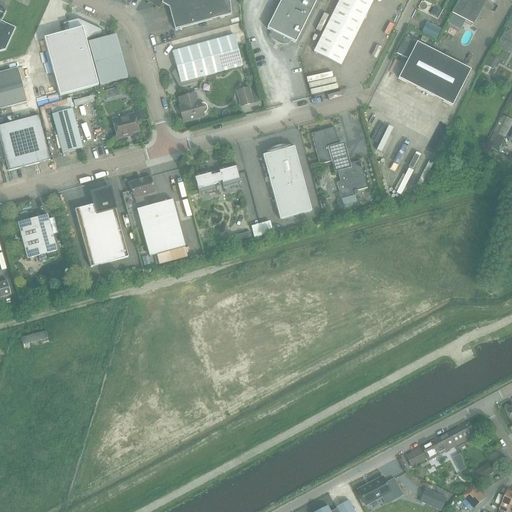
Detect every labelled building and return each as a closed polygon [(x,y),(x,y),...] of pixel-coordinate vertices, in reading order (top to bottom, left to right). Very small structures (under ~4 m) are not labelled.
[(168,8),(174,30),(231,15),(229,3),(225,0),(144,0),(159,9),(162,4),(168,8)] [(267,29),(272,32),(270,35),(272,38),(273,40),(276,42),(279,44),(282,44),(285,45),(288,44),(289,41),(295,43),(316,0),(280,0),(267,28),(267,29)] [(339,0),(313,52),(340,66),(373,0),(339,0)] [(502,0),(458,0),(452,13),(472,24),(486,0),(487,0),(498,6),(502,0)] [(433,8),(430,14),(437,18),(440,12),(433,8)] [(0,51),(5,50),(11,37),(15,28),(1,22),(6,12),(5,11),(3,14),(0,12),(0,51)] [(85,41),(103,36),(101,30),(99,29),(78,19),(70,21),(62,24),(64,33),(44,39),(59,97),(98,86),(85,41)] [(422,32),(436,39),(441,30),(427,23),(422,32)] [(127,78),(115,35),(88,42),(100,86),(127,78)] [(179,87),(197,82),(203,80),(202,77),(242,66),(234,35),(172,52),(176,68),(172,74),(179,87)] [(405,37),(396,53),(407,59),(415,43),(405,37)] [(470,70),(416,43),(398,79),(452,106),(470,70)] [(491,56),(485,66),(493,70),(498,60),(491,56)] [(0,109),(27,103),(17,68),(0,73),(0,109)] [(253,103),(248,87),(236,91),(241,107),(253,103)] [(324,98),(344,92),(343,88),(323,93),(324,98)] [(204,117),(203,113),(205,113),(206,112),(207,109),(206,105),(203,104),(202,104),(200,104),(199,101),(197,102),(195,94),(179,99),(181,106),(179,107),(183,123),(204,117)] [(142,107),(134,109),(137,120),(145,118),(142,107)] [(72,110),(52,115),(62,154),(82,149),(72,110)] [(117,140),(126,137),(132,135),(132,134),(139,132),(134,114),(112,120),(117,140)] [(0,125),(0,140),(8,171),(50,160),(38,116),(0,125)] [(494,132),(489,144),(499,149),(505,138),(506,138),(511,141),(511,120),(503,116),(494,132)] [(475,122),(473,127),(481,130),(483,125),(475,122)] [(334,128),(311,134),(319,165),(343,159),(334,128)] [(262,156),(265,165),(280,220),(311,212),(294,147),(287,149),(286,146),(282,146),(279,146),(275,147),(271,149),(268,151),(269,154),(262,156)] [(337,183),(339,192),(341,200),(358,195),(357,191),(367,188),(362,171),(360,161),(346,165),(347,169),(338,171),(340,182),(337,183)] [(193,173),(196,182),(199,196),(200,196),(199,193),(214,190),(214,192),(215,192),(214,187),(222,185),(224,189),(224,187),(239,183),(239,185),(240,185),(234,162),(233,162),(234,164),(219,168),(218,166),(217,166),(219,170),(210,173),(209,168),(208,169),(209,171),(194,175),(194,172),(193,173)] [(155,193),(150,177),(129,183),(133,199),(155,193)] [(74,210),(90,268),(128,258),(115,210),(116,210),(110,188),(91,194),(94,205),(74,210)] [(149,257),(185,247),(172,201),(136,210),(149,257)] [(57,251),(49,225),(47,216),(17,224),(20,233),(27,259),(57,251)] [(270,222),(251,227),(254,238),(273,233),(270,222)] [(206,231),(201,233),(205,247),(210,246),(206,231)] [(0,298),(10,295),(7,281),(0,283),(0,298)] [(448,433),(456,448),(475,438),(467,423),(448,433)] [(406,456),(411,467),(427,459),(428,461),(456,447),(456,448),(448,433),(406,456)] [(502,464),(505,461),(507,460),(504,455),(499,459),(502,464)] [(471,475),(477,483),(494,473),(488,464),(471,475)] [(371,484),(358,491),(365,506),(389,493),(394,501),(402,496),(394,480),(386,484),(382,477),(371,483),(371,484)] [(424,480),(411,491),(415,496),(428,485),(424,480)] [(475,487),(464,497),(474,508),(485,498),(475,487)] [(426,490),(420,502),(440,511),(446,499),(426,490)] [(508,511),(511,506),(511,505),(511,492),(507,491),(499,509),(505,511),(508,511)] [(330,511),(328,507),(317,511),(354,511),(349,501),(336,508),(337,510),(333,511),(330,511)]
